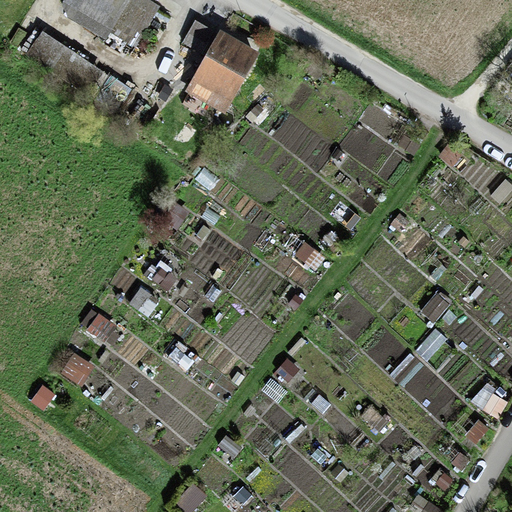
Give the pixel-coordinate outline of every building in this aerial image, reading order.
[(126,0),(66,0),(66,1),(111,27),(126,0)] [(257,54),(194,19),(182,41),(210,56),(197,79),(231,99),(257,54)] [(398,143),(415,154),(424,141),(407,130),(398,143)] [(450,139),(438,154),(460,171),(468,161),(461,155),(464,151),(450,139)] [(338,147),(332,156),(338,160),(344,152),(338,147)] [(187,215),(191,210),(178,201),(164,219),(177,229),(179,226),(183,229),(191,218),(187,215)] [(409,221),(401,213),(391,223),(403,235),(407,231),(403,227),(409,221)] [(319,252),(306,240),(294,253),(308,265),(319,252)] [(172,267),(160,259),(155,266),(151,263),(147,269),(149,270),(145,276),(151,280),(152,278),(169,289),(178,275),(170,270),(172,267)] [(426,323),(431,327),(453,300),(436,286),(417,310),(429,319),(426,323)] [(287,302),(297,309),(306,296),(296,289),(287,302)] [(117,324),(91,308),(80,326),(105,342),(106,340),(114,345),(121,334),(113,329),(117,324)] [(60,371),(82,386),(96,365),(74,350),(60,371)] [(294,376),(301,368),(288,356),(272,374),(281,382),(285,378),(290,382),(295,377),(294,376)] [(30,400),(44,409),(56,392),(42,382),(30,400)] [(497,418),(508,401),(483,385),(472,403),(497,418)] [(465,433),(476,443),(489,427),(478,417),(465,433)] [(447,459),(461,470),(471,459),(457,447),(447,459)] [(446,489),(454,478),(444,471),(443,473),(436,482),(446,489)] [(174,503),(185,511),(191,511),(207,493),(192,481),(174,503)] [(408,508),(413,511),(444,511),(445,511),(419,493),(408,508)]
